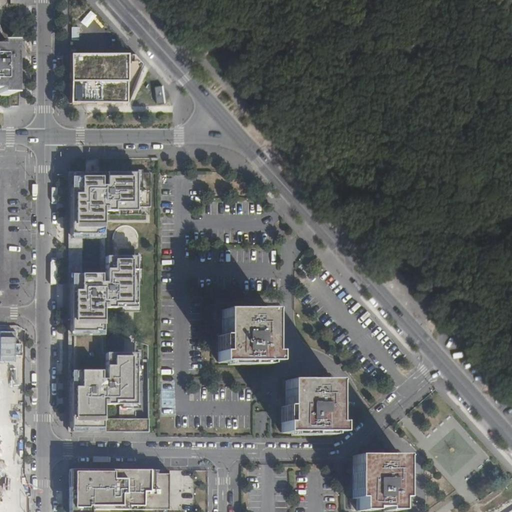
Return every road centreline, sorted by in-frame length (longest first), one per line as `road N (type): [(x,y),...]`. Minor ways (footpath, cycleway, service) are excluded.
road 1 (tertiary): [(230,121),(439,360)]
road 2 (residential): [(223,452),(332,453),(439,360)]
road 3 (track): [(174,60),(216,42),(294,40),(348,0)]
road 4 (unclassified): [(44,137),(200,136),(230,121)]
road 5 (residential): [(45,451),(223,452)]
road 6 (unclassified): [(44,312),(44,137)]
road 7 (tertiary): [(118,0),(230,121)]
road 8 (unclassified): [(45,451),(44,312)]
road 9 (unclassified): [(44,137),(43,0)]
